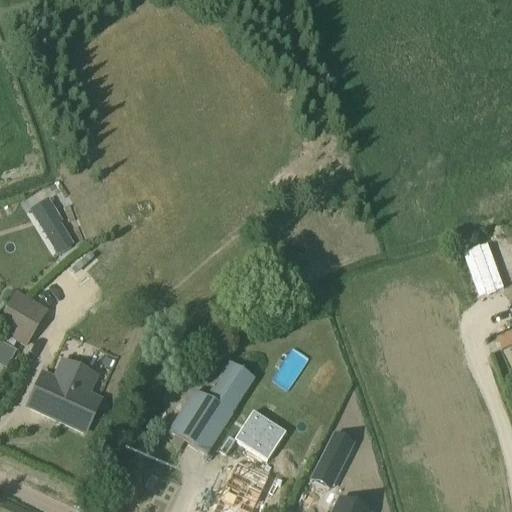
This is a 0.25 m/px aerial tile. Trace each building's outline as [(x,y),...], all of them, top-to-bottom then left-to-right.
[(27,210),(54,256),(73,245),(46,199),(27,210)] [(25,348),(46,315),(45,315),(17,296),(0,323),(0,332),(17,343),(25,348)] [(12,350),(0,344),(0,368),(6,372),(16,353),(12,350)] [(41,383),(28,411),(83,435),(98,402),(87,397),(94,381),(61,366),(51,388),(41,383)] [(194,392),(168,434),(208,459),(234,418),(194,392)] [(350,449),(333,440),(318,468),(336,477),(350,449)] [(237,464),(225,489),(217,504),(213,511),(253,511),(269,480),(237,464)] [(371,511),(373,509),(343,495),(334,511),(371,511)]
